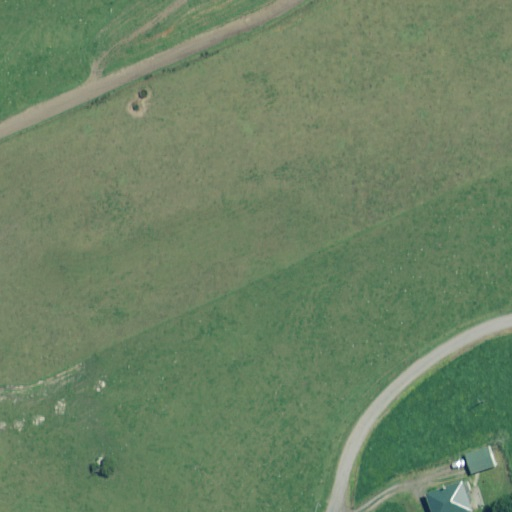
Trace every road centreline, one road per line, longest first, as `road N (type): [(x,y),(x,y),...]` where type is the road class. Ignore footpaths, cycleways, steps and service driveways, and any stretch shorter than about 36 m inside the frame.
road 1 (track): [(0,131),(267,18)]
road 2 (residential): [(337,511),(345,470),(390,395),(452,351),(511,330)]
